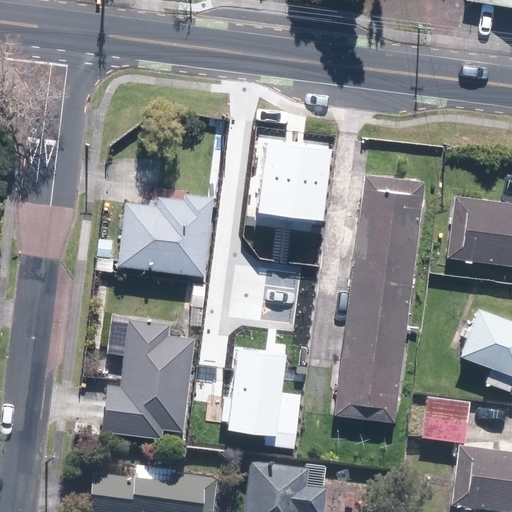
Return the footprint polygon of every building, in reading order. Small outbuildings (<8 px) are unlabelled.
[(511,0),(460,0),(460,3),(511,10),(511,0)] [(332,149),(267,141),(258,212),(323,220),(332,149)] [(359,174),(327,415),(389,423),(421,182),(359,174)] [(116,203),(108,267),(199,278),(209,197),(151,190),(149,207),(116,203)] [(511,203),(447,195),(439,259),(511,268),(511,203)] [(511,322),(470,306),(450,356),(484,369),(479,383),(506,394),(511,378),(511,322)] [(100,384),(94,433),(157,441),(159,431),(179,433),(191,338),(162,334),(164,324),(122,319),(114,385),(100,384)] [(287,354),(237,348),(226,429),(267,435),(265,445),(294,448),(301,395),(282,392),(287,354)] [(422,399),(417,441),(461,446),(466,405),(422,399)] [(511,511),(511,455),(451,448),(443,511),(445,511),(511,511)] [(305,472),(244,465),(238,511),(320,511),(323,492),(302,490),(305,472)] [(86,474),(81,511),(211,511),(216,479),(132,468),(130,479),(86,474)]
